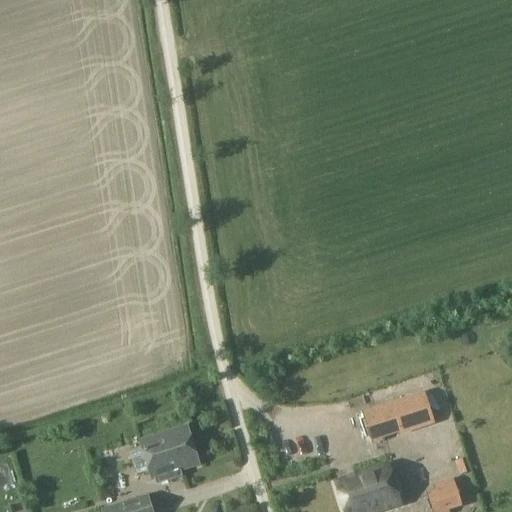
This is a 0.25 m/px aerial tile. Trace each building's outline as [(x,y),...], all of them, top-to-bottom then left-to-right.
[(425,396),(363,416),(372,442),(381,439),(381,438),(398,432),(399,434),(433,422),(425,396)] [(139,443),(151,481),(155,479),(157,485),(172,480),(171,475),(199,466),(186,427),(139,443)] [(388,467),(335,484),(344,511),(378,511),(401,505),(388,467)] [(428,496),(433,511),(448,511),(447,510),(461,506),(453,482),(435,488),(437,493),(428,496)] [(102,511),(101,511),(153,511),(148,496),(102,511)]
